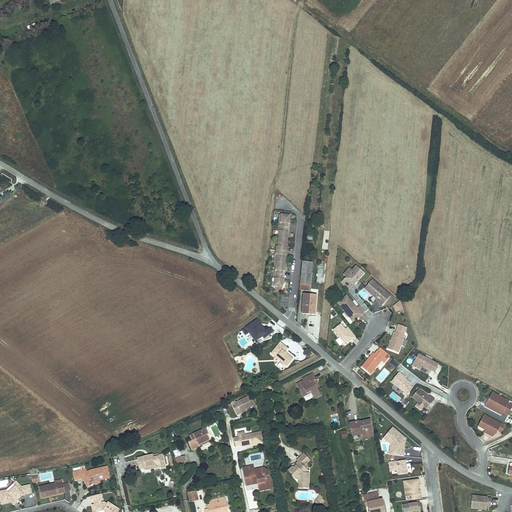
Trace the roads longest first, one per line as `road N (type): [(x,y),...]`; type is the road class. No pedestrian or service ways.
road 1 (track): [(304,0),(256,295)]
road 2 (unclassified): [(511,490),(454,465),(286,321)]
road 3 (unclassified): [(208,260),(109,0)]
road 4 (track): [(300,5),(511,149)]
road 5 (unclassified): [(208,260),(121,229),(0,163)]
road 6 (unknown): [(325,354),(273,383),(286,449)]
